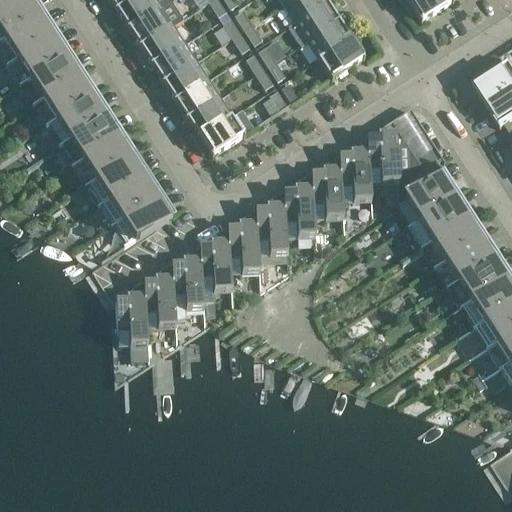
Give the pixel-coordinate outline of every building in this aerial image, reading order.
[(0,37),(3,43),(40,18),(28,0),(1,0),(0,0),(0,12),(1,15),(0,15),(0,37)] [(106,0),(116,15),(139,0),(106,0)] [(139,0),(116,15),(128,34),(167,8),(162,0),(139,0)] [(202,0),(217,23),(226,17),(214,0),(202,0)] [(219,0),(230,15),(238,10),(231,0),(219,0)] [(276,0),(283,10),(297,0),(276,0)] [(287,32),(288,33),(327,8),(322,0),(297,0),(283,10),(294,28),(287,32)] [(398,2),(404,12),(422,0),(401,0),(400,2),(399,1),(398,2)] [(448,0),(422,0),(404,12),(411,22),(412,21),(412,20),(415,18),(421,28),(422,27),(421,26),(451,6),(452,7),(453,7),(448,0)] [(140,52),(172,31),(179,26),(167,8),(128,34),(140,52)] [(288,33),(300,51),(339,26),(327,8),(288,33)] [(234,21),(253,51),(261,46),(242,16),(234,21)] [(0,46),(4,44),(16,63),(53,39),(40,18),(3,43),(0,44),(0,46)] [(222,29),(241,59),(249,54),(230,24),(222,29)] [(307,48),(319,67),(356,43),(350,33),(348,34),(349,34),(346,36),(339,26),(300,51),(300,52),(307,48)] [(140,52),(152,70),(184,49),(172,31),(140,52)] [(17,64),(29,83),(66,59),(53,39),(16,63),(5,70),(6,71),(17,64)] [(356,43),(319,67),(331,85),(332,85),(331,83),(362,64),(363,65),(364,65),(358,55),(361,53),(361,54),(363,53),(356,43)] [(152,70),(163,87),(196,66),(184,49),(152,70)] [(257,58),(276,87),(285,82),(265,52),(257,58)] [(30,84),(42,103),(80,79),(66,59),(29,83),(18,90),(19,91),(30,84)] [(245,65),(264,95),(273,90),(253,60),(245,65)] [(477,98),(486,112),(511,95),(511,71),(509,67),(508,68),(509,69),(506,72),(500,63),(502,62),(501,61),(472,80),(482,95),(477,98)] [(163,87),(175,106),(207,85),(196,66),(163,87)] [(45,130),(45,131),(93,100),(80,79),(42,103),(32,110),(32,111),(43,104),(55,123),(45,130)] [(175,106),(187,124),(219,103),(207,85),(175,106)] [(299,104),(289,89),(288,89),(290,92),(283,97),(281,94),(291,109),(299,104)] [(511,95),(486,112),(496,126),(500,123),(510,138),(511,136),(511,95)] [(269,102),(278,117),(287,112),(277,96),(276,97),(278,99),(271,104),(269,102)] [(58,151),(106,120),(93,100),(45,131),(45,132),(56,125),(69,144),(58,151)] [(189,137),(195,147),(232,123),(219,103),(187,124),(194,134),(191,136),(190,136),(189,137)] [(71,171),(119,140),(106,120),(58,151),(58,152),(62,149),(75,168),(71,171)] [(232,123),(195,147),(202,157),(203,156),(203,155),(206,153),(212,163),(213,162),(212,161),(242,141),(243,142),(244,142),(232,123)] [(384,144),(368,145),(370,189),(398,188),(398,189),(399,188),(396,145),(401,145),(401,133),(384,134),(384,144)] [(84,191),(84,192),(132,160),(119,140),(71,171),(72,172),(82,165),(95,184),(84,191)] [(356,162),(340,163),(342,207),(370,206),(371,223),(372,223),(370,189),(368,145),(367,144),(368,144),(367,143),(356,150),(356,162)] [(97,211),(97,212),(145,181),(132,160),(84,192),(85,192),(88,190),(101,209),(97,211)] [(328,180),(312,181),(314,225),(342,224),(343,241),(344,241),(342,207),(340,163),(339,162),(340,162),(339,161),(328,168),(328,180)] [(407,232),(455,201),(434,169),(433,169),(434,170),(398,194),(404,204),(394,211),(394,212),(405,205),(418,225),(407,232)] [(301,198),(284,199),(286,243),(314,242),(315,259),(316,259),(314,225),(312,181),(311,181),(312,180),(312,179),(300,186),(301,198)] [(110,231),(110,232),(158,201),(145,181),(97,212),(98,212),(100,211),(112,230),(110,231)] [(273,216),(256,217),(258,262),(286,260),(287,277),(288,277),(286,243),(284,199),(283,199),(284,198),(284,197),(272,204),(273,216)] [(158,201),(110,232),(111,232),(115,230),(127,249),(123,251),(124,253),(172,222),(158,201)] [(420,252),(420,253),(468,221),(455,201),(407,232),(407,233),(408,233),(420,252)] [(245,235),(229,235),(230,280),(258,278),(259,295),(260,295),(258,262),(256,217),(256,216),(256,215),(244,223),(245,235)] [(433,272),(433,273),(481,242),(468,221),(420,253),(431,246),(444,265),(433,272)] [(217,253),(200,253),(203,307),(213,307),(213,297),(230,296),(231,313),(232,313),(230,280),(229,235),(227,235),(227,234),(228,234),(228,233),(216,241),(217,253)] [(446,292),(446,293),(494,262),(481,242),(433,273),(444,266),(457,285),(446,292)] [(189,271),(172,272),(175,325),(185,325),(185,315),(202,314),(203,331),(204,331),(203,307),(200,253),(201,252),(200,251),(188,259),(189,271)] [(459,312),(459,313),(507,282),(494,262),(446,293),(447,293),(457,286),(470,305),(459,312)] [(161,289),(144,290),(147,334),(175,332),(175,350),(176,349),(175,325),(172,272),(172,271),(173,270),(172,269),(160,277),(161,289)] [(472,333),(511,307),(511,289),(507,282),(459,313),(460,313),(463,311),(476,330),(472,333)] [(147,334),(144,290),(144,289),(145,288),(144,287),(132,295),(133,307),(116,307),(115,307),(118,352),(147,351),(147,368),(148,367),(147,334)] [(486,354),(497,347),(511,337),(511,307),(472,333),(473,334),(477,331),(489,351),(485,353),(486,354)] [(499,374),(510,367),(511,365),(511,337),(497,347),(509,366),(498,373),(499,374)]
